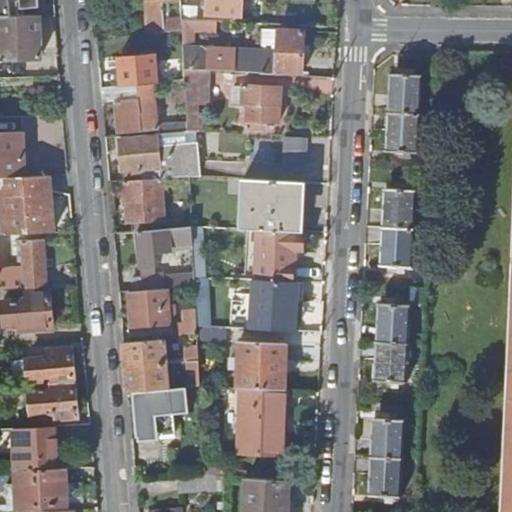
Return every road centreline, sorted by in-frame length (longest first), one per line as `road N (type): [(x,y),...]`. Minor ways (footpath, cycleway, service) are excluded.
road 1 (residential): [(113,511),(70,0)]
road 2 (residential): [(357,28),(332,511)]
road 3 (residential): [(357,28),(511,30)]
